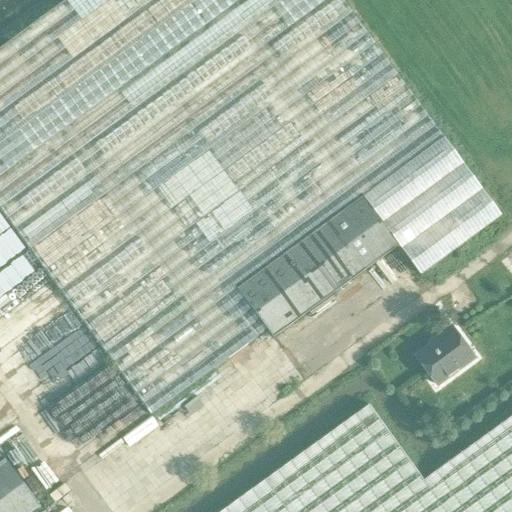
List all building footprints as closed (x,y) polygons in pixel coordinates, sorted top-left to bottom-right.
[(65,0),(0,48),(0,204),(152,414),(267,330),(237,289),(362,197),(397,246),(420,276),(501,216),(342,0),(65,0)] [(237,289),(267,330),(272,337),(397,246),(362,197),(237,289)] [(437,386),(474,360),(454,333),(433,348),(431,345),(415,356),(437,386)] [(511,511),(511,415),(423,480),(368,405),(219,511),(511,511)] [(0,511),(34,511),(40,508),(34,501),(4,460),(0,463),(0,511)]
